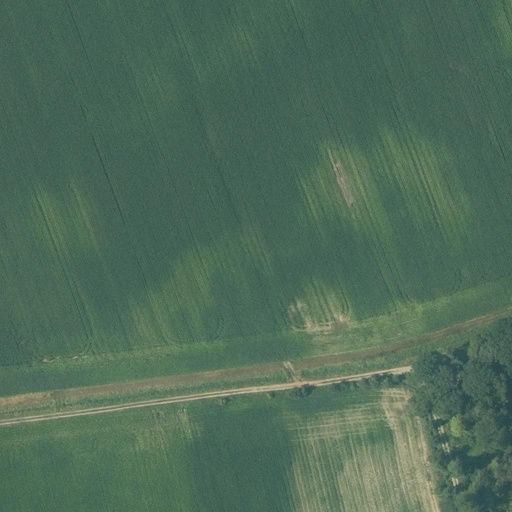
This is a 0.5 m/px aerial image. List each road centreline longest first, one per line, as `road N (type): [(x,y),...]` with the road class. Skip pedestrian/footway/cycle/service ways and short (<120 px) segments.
road 1 (track): [(422,366),(0,422)]
road 2 (track): [(422,366),(463,511)]
